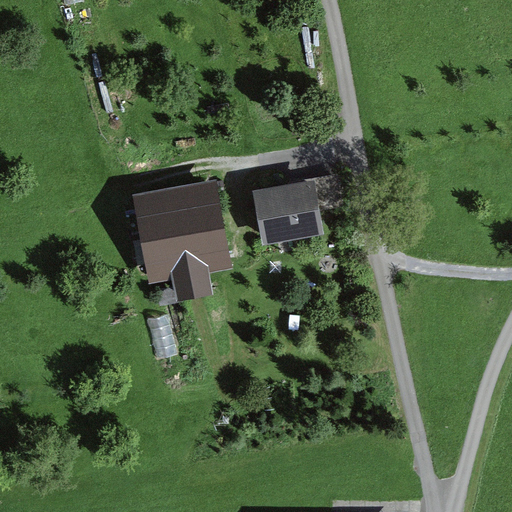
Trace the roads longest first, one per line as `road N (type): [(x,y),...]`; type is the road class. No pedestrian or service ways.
road 1 (unclassified): [(440,511),(377,258),(328,0)]
road 2 (unclassified): [(450,511),(511,336)]
road 3 (track): [(377,258),(511,277)]
